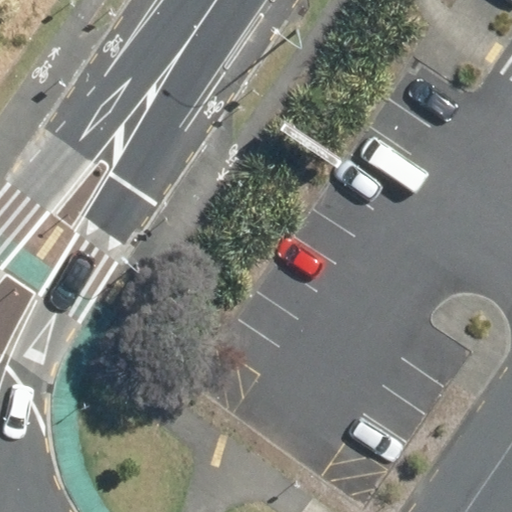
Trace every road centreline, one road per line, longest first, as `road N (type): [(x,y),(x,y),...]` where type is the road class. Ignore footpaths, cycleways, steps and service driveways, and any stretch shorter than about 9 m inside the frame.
road 1 (tertiary): [(171,69),(138,188),(0,406)]
road 2 (tertiary): [(0,237),(70,147),(171,69)]
road 3 (unknown): [(454,183),(252,127)]
